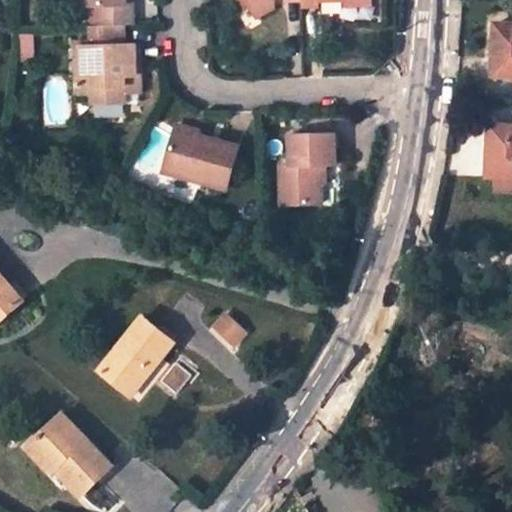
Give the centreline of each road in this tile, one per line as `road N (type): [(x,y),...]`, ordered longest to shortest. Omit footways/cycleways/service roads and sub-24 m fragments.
road 1 (tertiary): [(416,88),(355,330),(310,408),(228,511)]
road 2 (unknown): [(355,330),(216,269),(135,251),(14,247)]
road 3 (residential): [(186,0),(192,64),(218,92),(416,88)]
road 4 (unknown): [(181,511),(52,383)]
road 5 (unknown): [(294,428),(192,328)]
